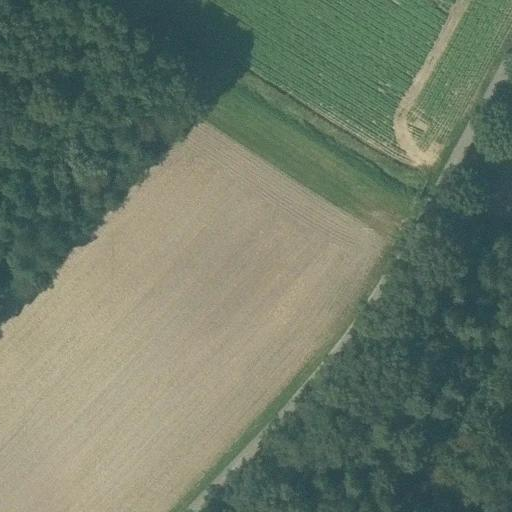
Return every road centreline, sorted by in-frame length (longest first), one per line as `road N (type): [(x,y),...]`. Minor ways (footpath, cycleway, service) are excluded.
road 1 (unclassified): [(168,511),(333,328),(435,174),(511,30)]
road 2 (track): [(333,328),(478,448)]
road 3 (track): [(379,261),(511,293)]
